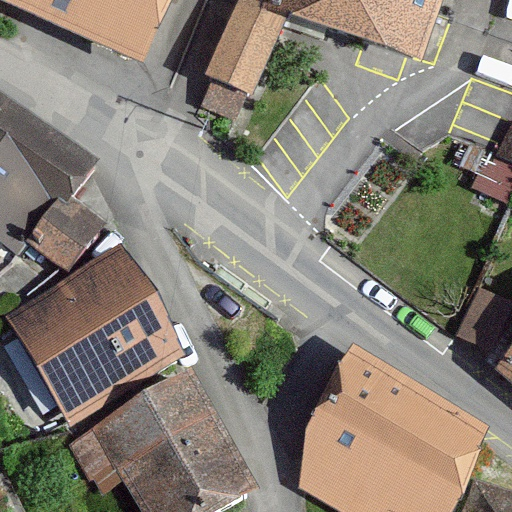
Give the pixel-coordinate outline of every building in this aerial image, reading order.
[(2,0),(141,57),(168,0),(2,0)] [(266,0),(265,4),(421,57),(439,0),(266,0)] [(0,263),(7,269),(58,195),(82,211),(108,174),(0,99),(0,263)] [(188,353),(123,250),(12,320),(78,423),(188,353)] [(511,381),(511,344),(496,370),(511,381)] [(480,511),(506,461),(351,356),(295,483),(345,511),(480,511)] [(139,511),(223,511),(250,495),(176,377),(89,431),(139,511)] [(8,511),(0,494),(0,511),(8,511)] [(511,511),(511,500),(505,499),(502,511),(511,511)]
